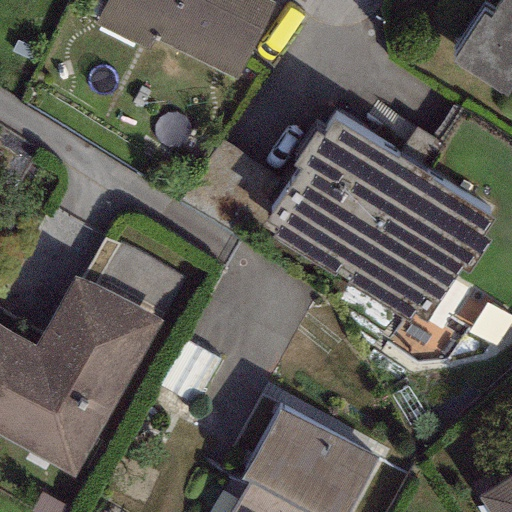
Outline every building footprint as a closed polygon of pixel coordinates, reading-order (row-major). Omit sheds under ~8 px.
[(236,80),(273,5),(263,0),(105,0),(94,23),(146,49),(152,38),(236,80)] [(481,15),(450,62),(504,98),(509,91),(511,93),(511,0),(499,0),(487,19),(481,15)] [(269,238),(406,323),(412,312),(425,323),(459,269),(465,274),(488,243),(478,235),(491,221),(333,121),(322,138),(313,133),(290,166),(298,171),(259,228),(272,234),(269,238)] [(167,328),(74,275),(34,344),(0,324),(0,439),(77,484),(167,328)] [(347,511),(375,463),(278,410),(239,480),(246,483),(229,511),(347,511)] [(511,511),(511,474),(475,498),(484,511),(511,511)]
